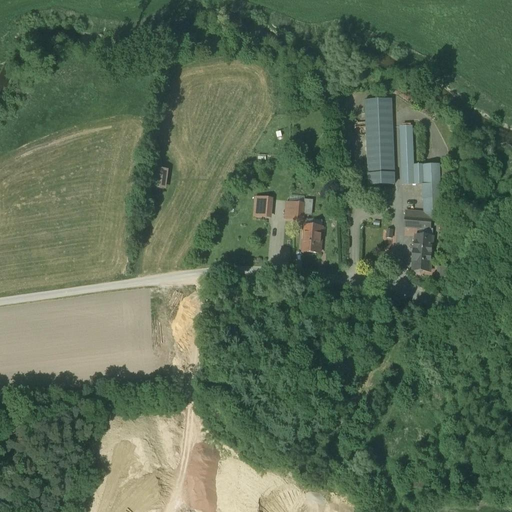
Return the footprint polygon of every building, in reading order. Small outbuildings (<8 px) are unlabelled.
[(395,186),(391,102),(366,103),(369,187),(395,186)] [(413,128),(401,129),(403,186),(415,185),(414,168),(413,128)] [(441,221),(439,167),(414,168),(415,185),(424,185),(425,215),(429,216),(429,221),(431,221),(441,221)] [(164,186),(174,186),(174,170),(164,170),(164,186)] [(313,199),(305,198),(304,206),(305,206),(304,212),(312,212),(313,199)] [(269,200),(256,199),(255,217),(268,219),(269,200)] [(304,206),(295,205),(294,212),(286,211),(286,220),(304,222),(304,212),(305,206),(304,206)] [(425,215),(406,213),(405,229),(430,231),(431,221),(429,221),(429,216),(425,215)] [(322,229),(306,228),(303,253),(320,254),(322,229)] [(433,239),(416,238),(415,253),(414,253),(414,254),(415,254),(414,261),(413,261),(413,262),(414,262),(413,272),(414,272),(416,274),(421,275),(423,273),(430,273),(433,239)] [(413,479),(413,488),(429,488),(429,479),(413,479)]
